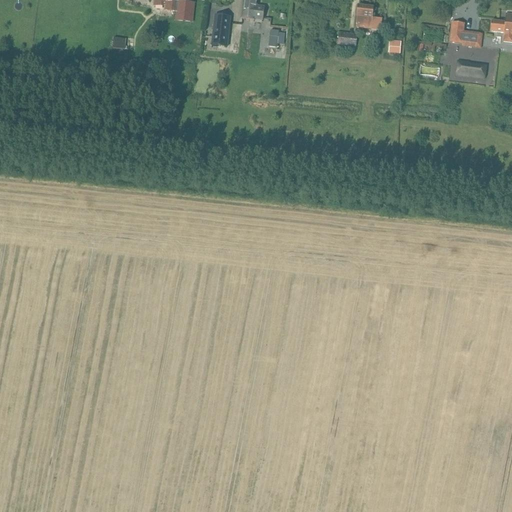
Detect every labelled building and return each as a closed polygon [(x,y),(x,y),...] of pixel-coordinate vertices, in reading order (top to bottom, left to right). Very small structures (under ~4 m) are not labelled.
[(154,0),(154,7),(163,8),(164,6),(165,6),(164,11),(175,12),(176,2),(173,2),(173,0),(154,0)] [(244,0),(242,20),(255,21),(255,20),(263,21),(264,8),(256,8),(257,0),(244,0)] [(177,2),(175,22),(192,24),(194,3),(177,2)] [(358,6),(355,29),(381,32),(382,20),(372,19),(374,8),(358,6)] [(491,22),(490,32),(503,34),(503,38),(503,43),(511,43),(511,15),(505,15),(504,23),(491,22)] [(214,16),(210,47),(227,49),(231,18),(214,16)] [(453,24),(450,44),(461,45),(461,47),(481,49),(482,35),(464,33),(465,25),(453,24)] [(269,33),(268,48),(277,49),(277,46),(277,45),(283,46),(284,34),(278,34),(278,32),(270,31),(270,33),(269,33)] [(337,45),(356,47),(357,35),(339,33),(337,45)] [(113,39),(112,49),(125,50),(126,40),(113,39)] [(399,55),(400,43),(389,42),(388,54),(399,55)] [(456,76),(467,77),(485,79),(486,67),(468,64),(457,63),(456,76)]
